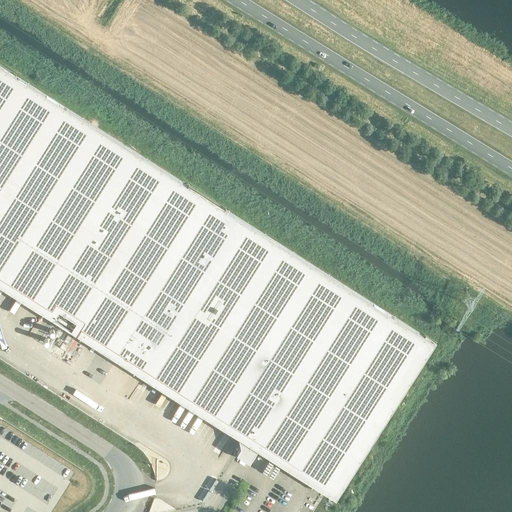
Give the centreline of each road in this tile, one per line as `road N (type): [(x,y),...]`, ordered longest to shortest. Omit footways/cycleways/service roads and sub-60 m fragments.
road 1 (primary): [(241,0),(511,167)]
road 2 (primary): [(511,129),(297,0)]
road 3 (unclassified): [(0,380),(117,460),(127,490),(115,511)]
